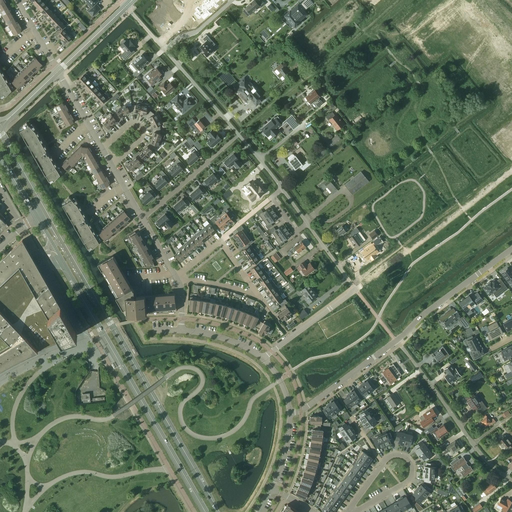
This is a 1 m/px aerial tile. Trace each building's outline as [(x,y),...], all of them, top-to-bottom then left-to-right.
[(91,7),(92,8),(88,12),(93,16),(101,9),(96,4),(95,4),(98,1),(97,0),(86,0),(87,1),(85,2),(87,5),(89,3),(92,6),(91,7)] [(171,0),(166,5),(170,9),(168,11),(173,15),(171,17),(176,22),(186,13),(177,3),(175,4),(171,0)] [(205,0),(202,3),(203,3),(209,10),(214,6),(216,8),(219,6),(217,3),(214,0),(205,0)] [(248,5),(245,9),(250,14),(253,12),(257,9),(256,8),(259,6),(260,8),(265,4),(261,0),(256,0),(255,1),(254,0),(250,4),(250,3),(248,5)] [(286,14),(284,16),(286,17),(292,24),(293,25),(294,26),(295,26),(296,24),(297,25),(298,24),(297,24),(299,22),(300,22),(298,21),(298,20),(297,19),(304,12),(304,11),(313,3),(310,0),(304,0),(298,6),(298,5),(290,12),(290,11),(288,12),(289,12),(288,13),(288,12),(286,14)] [(37,7),(40,11),(47,5),(43,1),(37,7)] [(0,12),(1,12),(0,11),(8,7),(6,2),(0,5),(0,12)] [(197,12),(194,14),(199,19),(206,13),(209,15),(212,13),(209,10),(203,3),(200,7),(199,6),(195,10),(197,12)] [(43,15),(43,16),(50,9),(47,5),(40,11),(44,15),(43,15)] [(0,12),(3,16),(11,11),(8,7),(0,11),(1,12),(0,12)] [(43,16),(47,19),(54,13),(50,9),(43,16)] [(3,16),(5,21),(14,16),(11,11),(3,16)] [(47,19),(51,23),(58,17),(54,13),(47,19)] [(5,21),(8,25),(16,21),(14,16),(5,21)] [(51,23),(55,27),(62,21),(61,20),(58,17),(51,23)] [(220,17),(215,22),(216,22),(218,26),(224,21),(221,18),(220,17)] [(55,27),(58,31),(61,29),(68,23),(63,18),(61,20),(62,21),(55,27)] [(193,18),(187,24),(191,28),(198,22),(193,18)] [(9,28),(11,30),(19,25),(18,23),(16,21),(8,25),(9,28)] [(19,25),(11,30),(13,35),(22,30),(21,28),(19,25)] [(58,36),(61,39),(69,32),(65,27),(62,30),(61,29),(58,31),(54,34),(57,37),(58,36)] [(73,36),(69,32),(61,39),(64,42),(63,44),(66,46),(72,41),(70,39),(73,36)] [(203,43),(200,47),(202,49),(204,52),(204,53),(207,56),(209,54),(210,55),(213,53),(212,52),(213,51),(211,48),(208,45),(211,43),(208,40),(209,38),(206,34),(200,39),(203,43)] [(125,41),(125,40),(124,40),(123,39),(122,39),(122,40),(121,40),(121,41),(120,41),(120,42),(120,43),(121,43),(122,44),(120,46),(125,51),(120,55),(125,61),(135,52),(133,49),(134,48),(133,47),(134,46),(130,41),(129,42),(127,40),(125,41)] [(134,73),(136,76),(144,70),(142,67),(147,63),(145,62),(147,61),(142,54),(137,59),(136,58),(135,58),(134,59),(134,60),(134,61),(130,64),(136,71),(133,73),(134,73)] [(31,62),(39,70),(40,68),(42,66),(40,63),(41,63),(38,60),(38,61),(35,58),(31,62)] [(31,62),(27,66),(34,73),(36,72),(37,72),(39,70),(31,62)] [(27,66),(23,69),(31,77),(33,76),(32,75),(34,73),(27,66)] [(284,69),(283,67),(281,69),(281,68),(280,69),(281,69),(279,70),(281,72),(286,78),(289,75),(284,69)] [(151,71),(145,77),(152,86),(158,81),(161,78),(159,76),(161,74),(156,68),(152,71),(151,71)] [(23,69),(19,73),(27,81),(29,79),(31,77),(23,69)] [(0,95),(1,96),(4,94),(5,96),(12,90),(0,70),(0,95)] [(19,73),(15,77),(23,85),(25,83),(27,81),(19,73)] [(78,81),(82,85),(88,79),(88,78),(89,77),(86,73),(78,81)] [(23,85),(15,77),(11,81),(18,89),(21,87),(23,85)] [(82,85),(85,89),(92,82),(88,79),(82,85)] [(242,96),(241,97),(243,100),(244,100),(245,100),(246,100),(249,97),(251,99),(252,99),(257,105),(263,100),(254,89),(253,89),(249,84),(248,84),(244,79),(238,84),(240,86),(236,90),(242,96)] [(85,89),(89,93),(96,86),(92,82),(85,89)] [(162,90),(166,95),(169,93),(170,93),(172,92),(172,91),(171,91),(174,88),(170,83),(167,86),(164,82),(159,87),(162,90)] [(89,93),(93,96),(99,90),(96,86),(89,93)] [(103,94),(99,90),(93,96),(92,97),(96,101),(103,94)] [(315,90),(314,90),(311,92),(308,94),(309,94),(305,97),(311,104),(316,100),(318,102),(315,105),(318,107),(323,103),(321,100),(320,101),(318,98),(320,97),(317,94),(318,94),(315,90)] [(104,93),(103,94),(96,101),(100,105),(108,97),(104,93)] [(182,112),(182,113),(183,113),(192,104),(187,99),(183,102),(177,96),(172,101),(180,109),(179,110),(181,112),(182,112)] [(136,112),(140,113),(143,103),(137,101),(136,105),(131,106),(132,114),(135,114),(136,112)] [(57,111),(54,113),(55,114),(56,114),(58,113),(58,112),(66,107),(65,105),(63,102),(60,104),(59,103),(57,105),(58,105),(55,107),(57,111)] [(143,116),(145,118),(151,112),(147,109),(148,105),(143,103),(140,113),(143,115),(143,116)] [(120,106),(125,115),(128,113),(129,115),(132,114),(131,106),(127,106),(126,105),(121,107),(120,106)] [(117,113),(115,115),(120,121),(123,118),(122,117),(125,115),(120,106),(115,109),(117,113)] [(58,113),(60,116),(69,111),(68,109),(66,107),(58,112),(58,113)] [(63,120),(60,122),(61,124),(64,122),(63,121),(72,116),(71,115),(69,111),(60,116),(63,120)] [(149,119),(151,123),(161,118),(158,113),(154,115),(151,112),(145,118),(148,120),(149,119)] [(333,117),(330,113),(325,117),(328,121),(329,120),(337,130),(343,125),(340,121),(339,119),(338,119),(335,115),(333,117)] [(110,114),(106,117),(113,125),(116,122),(117,123),(120,121),(115,115),(113,117),(110,114)] [(63,121),(64,122),(66,126),(74,121),(73,119),(72,116),(63,121)] [(277,116),(262,130),(265,134),(267,133),(269,135),(271,133),(273,136),(278,132),(276,131),(281,127),(280,125),(283,123),(277,116)] [(113,125),(106,117),(105,118),(107,119),(103,123),(104,124),(103,126),(108,132),(111,129),(110,128),(113,125)] [(152,127),(152,130),(160,129),(160,125),(161,124),(159,119),(161,118),(151,123),(154,126),(152,127)] [(194,121),(191,123),(193,126),(195,124),(197,126),(195,127),(199,131),(205,126),(199,120),(196,123),(194,121)] [(35,131),(29,125),(26,122),(22,127),(23,129),(20,131),(49,181),(52,179),(53,181),(60,175),(56,168),(35,131)] [(153,133),(152,137),(162,141),(164,136),(160,134),(160,129),(152,130),(152,132),(153,133)] [(207,134),(211,138),(206,143),(211,148),(221,139),(212,129),(207,134)] [(337,135),(330,140),(327,142),(330,146),(340,139),(337,135)] [(162,141),(152,137),(151,141),(149,141),(147,143),(153,149),(157,145),(159,146),(160,140),(162,141)] [(197,141),(193,144),(199,150),(202,146),(197,141)] [(146,147),(143,150),(149,156),(153,152),(151,150),(153,149),(147,143),(145,146),(146,147)] [(76,149),(73,153),(80,160),(79,160),(81,162),(82,162),(83,163),(86,161),(86,160),(94,156),(92,151),(89,147),(87,148),(84,147),(81,147),(80,146),(76,149)] [(194,161),(199,157),(196,154),(199,152),(194,147),(190,151),(192,153),(189,156),(186,159),(190,165),(194,161)] [(319,158),(327,151),(323,147),(315,154),(319,158)] [(139,151),(136,154),(141,159),(143,158),(145,160),(149,156),(143,150),(140,153),(139,151)] [(73,153),(69,156),(76,163),(79,160),(80,160),(73,153)] [(134,158),(131,161),(139,168),(143,164),(140,161),(141,159),(136,154),(133,157),(134,158)] [(242,163),(233,154),(223,162),(227,168),(233,163),(237,168),(242,163)] [(288,157),(288,159),(289,160),(288,161),(289,161),(289,162),(290,163),(291,163),(293,166),(293,167),(294,168),(295,169),(299,166),(302,170),(310,164),(313,161),(310,158),(307,160),(302,165),(295,156),(294,156),(293,154),(292,154),(288,157)] [(67,158),(65,160),(72,167),(76,163),(69,156),(67,158)] [(97,160),(94,156),(86,160),(86,161),(88,165),(97,160)] [(172,166),(168,169),(174,176),(178,173),(182,169),(180,166),(182,164),(178,159),(174,162),(176,165),(173,167),(172,166)] [(72,167),(65,160),(63,162),(61,164),(68,171),(72,167)] [(88,165),(91,170),(99,165),(97,160),(88,165)] [(139,168),(131,161),(128,164),(127,162),(124,165),(130,171),(132,169),(133,171),(137,167),(139,168)] [(91,170),(94,174),(102,170),(99,165),(91,170)] [(94,174),(96,179),(105,174),(102,170),(94,174)] [(153,182),(154,183),(156,185),(155,186),(158,190),(163,186),(162,186),(167,182),(165,180),(165,179),(167,177),(164,172),(162,170),(159,173),(162,176),(158,180),(157,179),(153,182)] [(361,172),(345,185),(352,194),(368,181),(361,172)] [(207,185),(208,184),(211,188),(214,185),(213,183),(216,181),(218,183),(222,179),(218,174),(215,176),(213,173),(208,177),(203,181),(207,185)] [(96,179),(99,184),(108,179),(107,177),(106,177),(105,174),(96,179)] [(330,175),(318,186),(322,191),(327,187),(331,192),(336,188),(332,183),(335,181),(330,175)] [(108,179),(99,184),(102,189),(110,184),(109,181),(108,179)] [(249,182),(245,185),(249,190),(250,190),(252,192),(248,196),(252,201),(256,198),(257,198),(263,193),(264,192),(259,186),(258,187),(253,181),(251,183),(249,182)] [(143,195),(143,194),(139,197),(145,204),(149,201),(149,200),(153,196),(152,194),(151,194),(153,192),(149,186),(145,190),(147,192),(143,195)] [(190,196),(188,198),(190,201),(193,199),(196,202),(200,199),(199,197),(203,194),(205,196),(208,193),(204,188),(201,190),(198,187),(189,195),(190,196)] [(64,200),(66,202),(62,204),(88,248),(91,247),(92,248),(99,243),(95,236),(77,205),(69,196),(64,200)] [(189,207),(192,205),(187,199),(184,201),(182,199),(173,207),(179,214),(188,206),(189,207)] [(261,210),(256,213),(258,216),(259,215),(263,220),(274,212),(270,207),(263,212),(261,210)] [(227,209),(219,215),(227,225),(232,221),(228,216),(231,214),(227,209)] [(120,214),(127,223),(128,221),(130,219),(128,216),(129,216),(126,213),(126,214),(123,211),(120,214)] [(274,212),(263,220),(267,225),(266,226),(268,229),(273,226),(271,223),(278,218),(274,212)] [(120,214),(115,218),(122,226),(124,225),(127,223),(120,214)] [(168,228),(173,224),(165,214),(154,223),(159,228),(164,224),(168,228)] [(215,219),(212,221),(216,226),(218,224),(222,229),(227,225),(219,215),(221,217),(216,221),(215,219)] [(8,226),(1,219),(1,218),(0,219),(0,227),(4,230),(8,226)] [(115,218),(111,221),(118,230),(120,229),(120,228),(122,226),(115,218)] [(111,221),(107,225),(114,233),(116,232),(118,230),(111,221)] [(209,224),(204,227),(211,236),(216,232),(209,224)] [(107,225),(103,229),(110,237),(112,236),(112,235),(114,233),(107,225)] [(274,227),(269,231),(271,234),(272,233),(276,238),(274,239),(275,239),(287,230),(283,225),(276,230),(274,227)] [(239,232),(233,236),(237,241),(247,234),(242,226),(237,229),(239,232)] [(342,226),(336,231),(340,235),(342,233),(343,234),(346,232),(345,231),(348,229),(345,226),(343,228),(342,226)] [(204,227),(200,231),(207,239),(211,236),(204,227)] [(352,236),(349,238),(355,246),(355,247),(361,243),(366,240),(365,239),(362,235),(359,232),(360,232),(356,228),(349,233),(352,236)] [(110,237),(103,229),(98,232),(105,241),(108,239),(110,237)] [(287,230),(275,239),(280,247),(285,243),(283,241),(291,235),(287,230)] [(131,233),(127,236),(128,237),(131,242),(134,247),(144,241),(141,237),(138,232),(136,233),(135,231),(131,233)] [(200,231),(196,234),(203,243),(207,239),(200,231)] [(374,231),(369,234),(373,239),(378,236),(374,231)] [(191,238),(192,240),(193,240),(199,247),(198,247),(203,243),(196,234),(191,238)] [(247,234),(237,241),(241,246),(246,243),(248,245),(253,242),(247,234)] [(362,249),(363,251),(361,253),(366,260),(370,257),(370,258),(374,255),(373,254),(377,251),(373,246),(380,241),(377,238),(372,241),(373,242),(371,243),(370,242),(362,249)] [(76,334),(37,266),(34,260),(32,257),(22,240),(0,260),(0,368),(5,366),(12,362),(19,358),(26,354),(34,351),(41,347),(49,344),(56,341),(64,338),(67,337),(73,335),(76,334)] [(192,240),(188,243),(194,251),(199,247),(193,240),(192,240)] [(139,257),(149,251),(144,241),(134,247),(139,257)] [(301,241),(287,252),(290,256),(292,254),(296,250),(298,253),(305,247),(301,241)] [(182,245),(184,247),(190,255),(194,251),(188,243),(187,242),(182,245)] [(245,256),(254,250),(251,245),(242,251),(245,256)] [(184,247),(179,251),(186,258),(190,255),(184,247)] [(245,256),(249,260),(257,254),(254,250),(245,256)] [(149,251),(139,257),(142,261),(145,266),(145,267),(150,267),(155,266),(152,262),(155,260),(152,256),(149,251)] [(186,258),(179,251),(175,254),(181,262),(186,258)] [(276,252),(270,257),(274,263),(280,258),(276,252)] [(257,254),(249,260),(252,265),(261,259),(257,254)] [(133,290),(113,255),(97,264),(98,266),(122,309),(125,307),(126,316),(128,315),(129,317),(144,315),(144,314),(147,314),(150,314),(153,314),(160,313),(167,313),(174,313),(174,311),(176,311),(175,293),(143,296),(134,296),(133,290)] [(306,276),(314,269),(310,263),(306,266),(305,265),(306,264),(304,261),(299,265),(302,269),(301,270),(306,276)] [(254,274),(261,269),(258,264),(250,269),(254,274)] [(261,269),(254,274),(257,278),(266,272),(263,267),(261,269)] [(290,267),(284,272),(286,275),(293,271),(290,267)] [(511,269),(509,271),(507,268),(500,273),(501,273),(509,284),(510,284),(511,287),(511,267),(511,268),(511,269)] [(257,278),(260,283),(267,277),(269,276),(266,272),(257,278)] [(262,287),(263,288),(270,282),(267,277),(260,283),(263,287),(262,287)] [(263,288),(266,292),(275,285),(272,280),(270,282),(263,288)] [(501,290),(503,292),(507,289),(501,280),(497,283),(494,280),(491,282),(490,282),(487,284),(487,285),(483,288),(489,295),(492,292),(494,295),(501,290)] [(266,292),(269,296),(278,289),(275,285),(266,292)] [(305,297),(309,303),(313,300),(311,298),(315,295),(308,285),(302,290),(307,296),(305,297)] [(269,296),(272,301),(280,295),(282,294),(278,289),(269,296)] [(478,304),(483,300),(477,292),(472,296),(470,298),(469,295),(468,296),(466,298),(464,299),(463,299),(459,303),(465,310),(475,303),(474,303),(476,302),(478,304)] [(283,299),(280,295),(272,301),(275,305),(283,299)] [(190,297),(190,300),(188,300),(188,304),(189,305),(189,309),(195,310),(197,298),(193,297),(190,297)] [(203,301),(203,299),(200,298),(197,298),(195,310),(198,310),(201,311),(203,301)] [(219,314),(222,303),(219,302),(216,301),(215,303),(213,313),(217,314),(219,314)] [(215,303),(213,303),(209,302),(207,312),(210,312),(213,313),(215,303)] [(228,306),(229,304),(226,304),(222,303),(219,314),(222,315),(225,316),(228,306)] [(280,312),(278,313),(282,319),(284,318),(285,320),(291,316),(289,314),(291,313),(287,307),(285,304),(282,306),(278,309),(280,312)] [(231,318),(234,308),(231,307),(228,306),(225,316),(229,317),(231,318)] [(489,306),(481,312),(484,315),(492,310),(489,306)] [(240,310),(236,309),(234,308),(231,318),(233,319),(237,320),(240,310)] [(242,322),(247,311),(244,309),(241,308),(240,310),(237,320),(240,321),(242,322)] [(302,319),(308,314),(304,309),(298,314),(302,319)] [(248,324),(253,313),(250,312),(247,311),(242,322),(246,323),(248,324)] [(457,319),(458,320),(459,320),(465,328),(464,328),(470,324),(460,311),(458,313),(457,311),(453,313),(452,311),(450,313),(448,311),(439,319),(441,322),(443,321),(443,322),(445,321),(449,327),(450,327),(449,326),(457,319)] [(257,328),(260,321),(257,320),(259,316),(256,315),(253,313),(248,324),(251,326),(254,327),(254,326),(257,328)] [(511,319),(503,324),(507,331),(511,328),(511,319)] [(260,321),(257,328),(259,329),(258,332),(264,335),(265,333),(265,334),(269,328),(268,327),(270,324),(264,321),(263,323),(260,321)] [(499,326),(499,327),(496,321),(486,326),(489,331),(486,333),(490,340),(492,339),(503,333),(499,326)] [(470,327),(464,330),(467,335),(473,332),(470,327)] [(480,348),(481,347),(476,336),(473,338),(472,336),(468,338),(469,340),(467,341),(470,347),(469,347),(475,359),(484,354),(482,350),(481,350),(480,348)] [(439,351),(434,356),(439,363),(449,355),(443,346),(440,350),(440,349),(439,351)] [(511,347),(511,346),(500,352),(497,353),(501,360),(502,363),(509,360),(508,357),(509,357),(510,356),(511,354),(511,347)] [(388,385),(401,375),(399,372),(400,372),(397,368),(396,368),(393,364),(380,373),(382,376),(379,378),(384,384),(386,382),(388,385)] [(450,364),(444,369),(447,374),(444,376),(450,384),(461,376),(455,368),(454,369),(450,364)] [(480,370),(470,377),(474,382),(483,375),(480,370)] [(364,381),(362,383),(369,394),(370,394),(369,393),(373,389),(375,387),(370,381),(368,383),(367,381),(365,383),(364,381)] [(369,394),(362,383),(359,385),(360,386),(358,388),(359,389),(357,391),(362,397),(364,395),(365,397),(369,394)] [(360,398),(362,397),(357,391),(355,392),(354,391),(352,392),(351,391),(349,393),(356,403),(357,403),(356,403),(361,400),(360,398)] [(90,393),(82,394),(83,402),(90,402),(90,393)] [(356,403),(349,393),(346,395),(347,396),(345,397),(346,399),(344,401),(348,407),(351,405),(352,407),(356,403)] [(472,393),(465,397),(467,400),(466,401),(469,404),(479,397),(476,394),(475,395),(474,396),(472,393)] [(399,402),(393,394),(387,398),(393,407),(399,402)] [(479,397),(469,404),(471,407),(472,407),(474,409),(475,408),(479,414),(485,410),(487,408),(485,409),(482,406),(481,406),(480,405),(481,404),(479,401),(480,400),(479,397)] [(331,402),(328,403),(336,414),(340,411),(339,409),(341,407),(337,401),(335,403),(334,401),(332,403),(331,402)] [(336,414),(328,403),(326,405),(327,407),(325,408),(326,410),(324,411),(328,417),(329,417),(330,416),(331,417),(336,414)] [(424,415),(420,418),(422,421),(420,422),(424,427),(433,421),(432,418),(436,415),(432,409),(423,414),(424,415)] [(370,411),(368,413),(366,410),(360,415),(362,417),(360,418),(361,420),(360,421),(362,423),(374,415),(370,411)] [(377,420),(374,415),(362,423),(364,426),(365,425),(367,427),(368,426),(370,428),(376,424),(374,422),(377,420)] [(483,419),(481,421),(485,426),(488,424),(490,426),(492,424),(490,421),(485,415),(482,417),(483,419)] [(313,426),(321,426),(321,423),(321,416),(318,416),(312,416),(311,416),(311,423),(313,423),(313,426)] [(342,436),(353,429),(351,426),(350,427),(348,425),(347,426),(345,424),(339,428),(340,431),(339,432),(342,436)] [(432,426),(423,431),(426,434),(430,432),(431,434),(433,432),(437,438),(439,437),(448,432),(443,425),(438,429),(436,426),(433,428),(432,426)] [(322,433),(323,430),(320,430),(321,426),(313,426),(313,429),(312,429),(312,432),(312,435),(322,436),(322,433)] [(354,432),(353,429),(342,436),(345,441),(347,440),(348,442),(355,438),(353,435),(355,434),(353,432),(354,432)] [(413,433),(407,431),(406,434),(403,445),(407,446),(407,445),(409,445),(410,444),(413,444),(415,437),(412,436),(413,433)] [(381,434),(386,446),(389,445),(388,444),(391,443),(390,441),(393,440),(390,433),(387,434),(386,432),(381,434)] [(400,443),(400,444),(403,445),(406,434),(401,432),(400,433),(397,432),(395,440),(398,440),(398,442),(400,443)] [(386,446),(381,434),(375,437),(376,439),(373,440),(376,447),(379,446),(380,447),(382,446),(382,448),(386,446)] [(500,439),(499,440),(501,443),(500,444),(503,447),(504,446),(505,448),(508,446),(510,448),(511,445),(511,443),(511,442),(511,440),(509,437),(507,439),(505,435),(503,436),(500,438),(500,439)] [(321,443),(311,441),(311,444),(310,447),(320,449),(322,450),(323,446),(323,443),(321,442),(321,443)] [(439,451),(442,455),(448,451),(449,451),(450,451),(452,454),(460,449),(455,441),(439,451)] [(417,452),(416,452),(418,455),(427,448),(424,443),(423,444),(421,442),(415,446),(417,448),(415,450),(417,452)] [(309,453),(319,455),(319,452),(320,449),(310,447),(309,450),(309,453)] [(430,454),(431,453),(427,448),(418,455),(420,458),(421,457),(422,459),(424,458),(425,460),(432,456),(430,454)] [(361,451),(358,455),(368,463),(372,458),(361,451)] [(307,459),(317,462),(318,458),(319,455),(309,453),(308,455),(307,459)] [(355,459),(355,460),(365,467),(368,463),(358,455),(359,456),(356,460),(355,459)] [(456,458),(450,463),(451,465),(450,466),(454,471),(461,466),(464,470),(461,472),(464,477),(473,470),(470,465),(469,466),(466,463),(467,462),(463,456),(457,461),(456,458)] [(316,468),(317,464),(317,462),(307,459),(307,461),(306,465),(316,468)] [(355,460),(352,464),(362,471),(365,467),(355,460)] [(434,473),(434,472),(435,467),(434,467),(434,464),(426,463),(426,466),(424,466),(424,469),(423,469),(423,472),(434,473)] [(352,464),(348,468),(359,476),(362,471),(352,464)] [(304,471),(316,475),(317,471),(318,468),(316,468),(306,465),(305,468),(304,471)] [(348,468),(345,473),(356,480),(359,476),(348,468)] [(312,480),(314,481),(315,477),(316,475),(304,471),(303,474),(302,477),(312,480)] [(436,482),(437,473),(434,472),(434,473),(423,472),(423,476),(424,476),(424,478),(426,478),(425,481),(436,482)] [(345,473),(342,477),(352,485),(356,480),(345,473)] [(300,482),(309,486),(310,484),(312,480),(302,477),(301,479),(300,482)] [(342,477),(339,481),(349,489),(352,485),(342,477)] [(339,481),(336,486),(346,493),(349,489),(339,481)] [(307,492),(308,489),(309,486),(300,482),(299,485),(298,488),(307,492)] [(485,486),(482,488),(487,495),(496,488),(496,487),(496,486),(495,485),(494,485),(492,482),(486,487),(485,486)] [(416,488),(426,498),(430,493),(428,491),(430,489),(424,484),(422,486),(421,485),(419,487),(418,486),(416,488)] [(450,484),(447,491),(454,494),(455,492),(450,484)] [(333,490),(343,498),(346,493),(336,486),(333,490)] [(460,486),(455,489),(461,497),(466,493),(460,486)] [(302,500),(303,498),(306,499),(308,495),(309,493),(307,492),(298,488),(296,491),(295,494),(299,496),(298,498),(302,500)] [(426,498),(416,488),(414,491),(415,492),(413,494),(414,495),(412,497),(418,502),(420,500),(422,502),(426,498)] [(333,490),(329,495),(340,502),(341,500),(343,498),(333,490)] [(330,496),(327,500),(337,506),(340,502),(329,495),(330,496)] [(406,497),(401,500),(407,511),(408,510),(407,509),(412,507),(408,500),(406,497)] [(506,511),(509,511),(511,508),(511,500),(511,501),(508,499),(506,502),(504,501),(504,500),(501,498),(498,504),(503,507),(501,509),(506,511)] [(327,500),(324,504),(333,511),(337,506),(327,500)] [(400,500),(396,502),(401,511),(404,511),(407,511),(401,500),(400,500)] [(401,511),(396,502),(391,505),(395,511),(401,511)] [(416,502),(415,504),(418,510),(420,511),(423,509),(416,502)] [(480,503),(472,509),(474,511),(476,511),(483,507),(480,503)]
